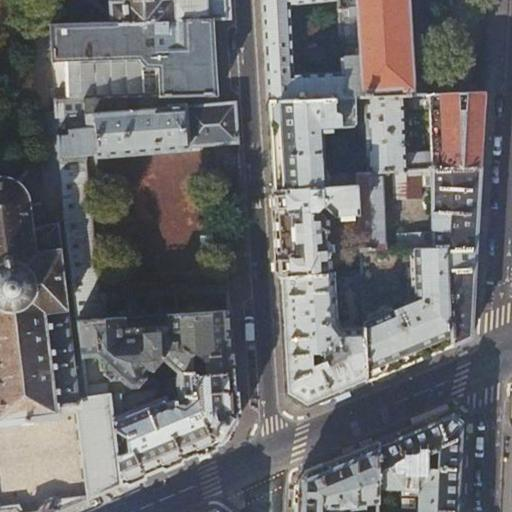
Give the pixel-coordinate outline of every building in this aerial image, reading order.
[(118,0),(108,1),(110,22),(154,21),(183,20),(212,19),(232,18),(230,0),(118,0)] [(289,5),(332,0),(261,0),(263,24),(264,38),(268,101),(343,98),(342,72),(293,74),(289,5)] [(337,0),(342,72),(343,98),(355,97),(365,97),(402,96),(409,95),(403,0),(337,0)] [(212,19),(183,20),(185,47),(156,47),(154,21),(110,22),(50,24),(55,99),(81,99),(80,72),(67,70),(66,61),(139,58),(139,60),(146,67),(158,67),(160,96),(217,94),(215,64),(212,19)] [(482,136),(485,92),(471,93),(409,95),(402,96),(403,108),(428,107),(430,154),(404,155),(405,170),(430,169),(480,166),(482,136)] [(217,94),(160,96),(81,99),(55,99),(55,111),(65,214),(78,321),(230,311),(229,284),(100,292),(83,155),(95,154),(95,155),(239,143),(238,124),(237,101),(217,102),(217,94)] [(403,108),(402,96),(365,97),(368,172),(382,171),(392,171),(405,170),(404,155),(403,108)] [(356,123),(355,97),(343,98),(268,101),(270,139),(273,190),(357,185),(356,173),(324,174),(321,126),(327,125),(327,128),(352,127),(356,123)] [(65,214),(55,111),(29,114),(37,163),(47,162),(50,189),(51,189),(54,215),(65,214)] [(477,226),(480,166),(430,169),(431,187),(432,233),(408,234),(393,239),(394,249),(447,246),(451,345),(470,337),(477,229),(477,226)] [(0,424),(1,424),(1,423),(13,421),(13,422),(17,422),(17,421),(38,418),(38,419),(41,419),(41,418),(52,416),(52,418),(57,417),(56,412),(55,412),(55,408),(59,408),(63,408),(63,407),(72,406),(72,407),(76,406),(78,401),(72,356),(57,224),(47,225),(44,201),(38,201),(37,195),(33,186),(29,181),(25,177),(27,175),(22,173),(21,174),(12,170),(0,169),(0,424)] [(431,187),(430,169),(405,170),(392,171),(393,200),(420,199),(420,188),(431,187)] [(386,250),(382,171),(368,172),(356,173),(357,185),(358,216),(360,251),(386,250)] [(232,180),(233,201),(243,200),(242,189),(242,179),(232,180)] [(358,216),(357,185),(273,190),(277,252),(278,276),(327,274),(326,257),(330,255),(329,242),(326,241),(325,233),(327,233),(326,229),(325,229),(324,217),(358,216)] [(394,249),(386,250),(360,251),(361,272),(362,291),(363,327),(366,381),(392,370),(438,350),(451,345),(447,246),(394,249)] [(355,292),(362,291),(361,272),(353,273),(355,292)] [(335,274),(327,274),(278,276),(281,333),(285,393),(307,406),(332,395),(366,381),(363,327),(342,328),(337,322),(335,274)] [(230,311),(78,321),(82,355),(82,357),(95,351),(101,359),(103,371),(110,377),(122,374),(130,384),(139,384),(146,376),(145,370),(148,368),(154,368),(161,360),(160,359),(162,357),(177,371),(192,370),(193,372),(234,372),(232,345),(230,311)] [(109,395),(88,398),(86,386),(82,357),(82,355),(72,356),(78,401),(88,496),(89,495),(89,498),(96,495),(107,490),(121,485),(113,416),(111,395),(109,395)] [(192,370),(177,371),(177,373),(176,376),(176,380),(176,387),(177,391),(178,394),(174,397),(174,398),(167,401),(165,395),(113,416),(121,485),(190,455),(223,441),(236,420),(235,395),(234,372),(193,372),(192,370)] [(86,386),(88,398),(109,395),(107,384),(86,386)] [(416,424),(378,440),(376,487),(417,489),(416,511),(461,511),(463,479),(465,419),(453,408),(416,424)] [(376,487),(378,440),(336,458),(323,464),(303,472),(297,480),(297,495),(296,511),(319,511),(320,509),(376,502),(376,487)] [(88,496),(55,500),(55,501),(55,503),(54,505),(52,508),(49,509),(49,511),(47,511),(55,511),(89,498),(89,495),(88,496)]
